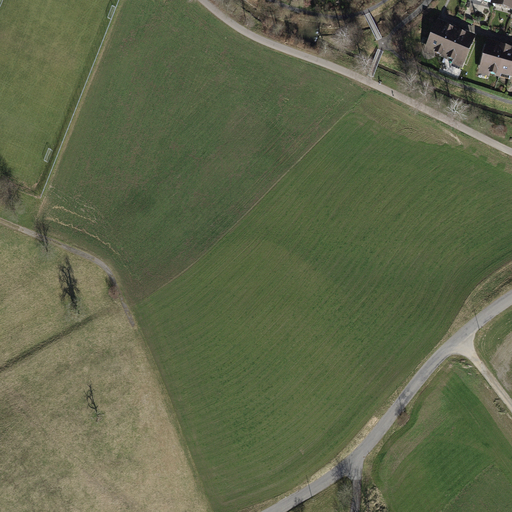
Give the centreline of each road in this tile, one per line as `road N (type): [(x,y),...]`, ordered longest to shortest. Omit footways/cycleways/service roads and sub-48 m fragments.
road 1 (track): [(203,0),(252,35),(511,152)]
road 2 (unclassified): [(511,297),(456,338),(352,462),(275,511)]
road 3 (track): [(0,220),(105,264),(132,328)]
